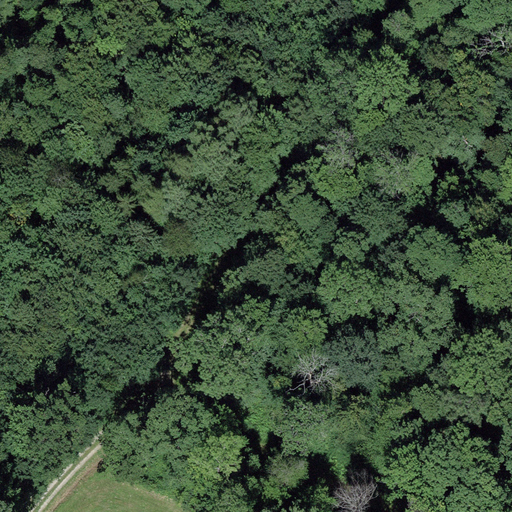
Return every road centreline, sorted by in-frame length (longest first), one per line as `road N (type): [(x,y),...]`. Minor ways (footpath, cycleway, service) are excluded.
road 1 (track): [(128,398),(356,84),(395,0)]
road 2 (track): [(128,398),(382,511)]
road 3 (track): [(45,511),(128,398)]
